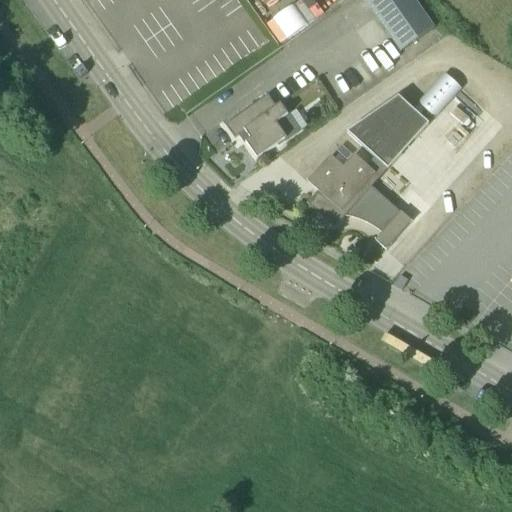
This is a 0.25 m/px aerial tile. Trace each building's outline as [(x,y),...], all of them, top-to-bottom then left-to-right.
[(434,29),(413,0),(363,0),(401,53),(434,29)] [(433,119),(460,90),(444,75),(417,105),(433,119)] [(280,106),(276,109),(268,97),(225,127),(235,140),(245,133),(250,141),(246,144),(257,161),(286,140),(276,125),(288,117),(280,106)] [(373,159),(366,168),(375,176),(366,185),(371,189),(428,126),(398,99),(346,134),(373,159)] [(290,116),(288,117),(276,125),(287,140),(278,146),(279,148),(301,132),(290,116)] [(306,184),(312,189),(317,194),(306,206),(333,231),(344,219),(349,219),(354,220),(358,222),(363,224),(369,227),(373,229),(377,232),(381,235),(374,243),(385,252),(411,224),(400,214),(399,215),(371,189),(366,185),(375,176),(366,168),(353,156),(342,169),(330,158),(306,184)] [(402,291),(407,282),(400,277),(394,287),(402,291)]
